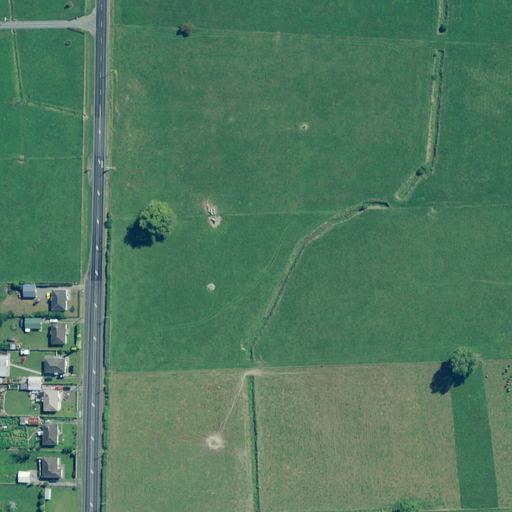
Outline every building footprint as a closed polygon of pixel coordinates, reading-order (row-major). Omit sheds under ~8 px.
[(36,286),(23,285),(23,298),(36,298),(36,286)] [(68,291),(52,290),(51,311),(67,312),(68,291)] [(41,329),(41,319),(25,319),(25,333),(32,333),(32,329),(41,329)] [(66,345),(67,325),(52,324),(51,345),(66,345)] [(66,360),(45,359),(44,374),(66,375),(66,360)] [(41,378),(29,377),(29,390),(41,391),(41,378)] [(59,392),(44,392),(44,412),(59,412),(59,392)] [(58,446),(59,421),(44,421),(43,445),(58,446)] [(58,469),(58,459),(37,459),(37,478),(62,479),(62,469),(58,469)] [(29,473),(18,472),(18,483),(29,483),(29,473)]
